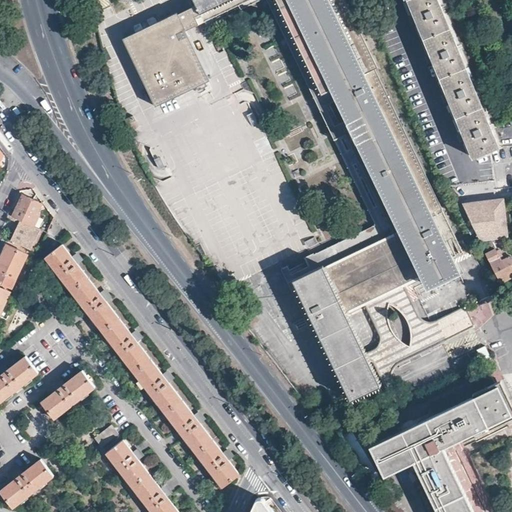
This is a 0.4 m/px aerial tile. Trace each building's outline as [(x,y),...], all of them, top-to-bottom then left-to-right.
[(257,0),(266,0),(334,138),(393,109),(375,69),(377,68),(344,0),(193,0),(196,5),(204,21),(238,5),(240,8),(257,0)] [(407,0),(473,156),(488,150),(491,149),(500,145),(439,0),(407,0)] [(204,21),(196,5),(177,14),(185,30),(204,21)] [(177,12),(122,38),(155,106),(209,80),(185,30),(177,14),(177,12)] [(281,59),(272,62),(275,71),(284,68),(281,59)] [(393,212),(422,273),(428,285),(458,271),(452,256),(463,251),(393,109),(334,138),(374,221),(393,212)] [(135,120),(133,115),(124,120),(126,125),(135,120)] [(14,213),(10,211),(8,214),(35,227),(42,213),(40,212),(43,204),(23,195),(14,213)] [(462,204),(479,240),(491,238),(498,237),(503,236),(504,236),(507,236),(502,199),(462,204)] [(374,221),(318,249),(346,310),(364,301),(396,285),(403,282),(422,273),(393,212),(374,221)] [(23,246),(29,248),(38,228),(35,227),(8,214),(7,218),(18,223),(19,223),(19,224),(19,225),(12,240),(23,246)] [(12,240),(8,239),(6,244),(4,243),(0,250),(0,253),(1,254),(0,256),(0,283),(12,288),(16,278),(27,253),(21,250),(23,246),(12,240)] [(222,487),(239,474),(227,459),(230,457),(228,454),(227,453),(226,450),(223,452),(199,422),(202,420),(199,417),(199,415),(198,413),(194,415),(171,385),(173,382),(171,379),(170,378),(169,376),(166,378),(143,348),(145,346),(145,345),(145,344),(143,343),(142,342),(141,340),(141,338),(137,341),(114,310),(116,308),(117,308),(116,307),(115,306),(114,304),(113,303),(113,301),(109,303),(86,273),(89,270),(87,269),(86,267),(85,265),(84,264),(80,266),(62,243),(45,255),(222,487)] [(499,252),(510,276),(511,275),(511,255),(505,243),(496,247),(497,249),(499,252)] [(346,310),(318,249),(281,267),(311,328),(315,325),(316,325),(316,326),(352,398),(381,384),(370,360),(365,351),(346,310)] [(501,280),(510,276),(499,252),(495,253),(489,256),(501,280)] [(425,320),(422,318),(419,314),(403,282),(396,285),(364,301),(380,334),(381,337),(381,340),(379,342),(378,345),(365,351),(370,360),(371,359),(394,406),(402,403),(392,381),(391,377),(391,373),(392,369),(396,364),(398,362),(406,357),(473,326),(469,316),(465,308),(464,306),(435,321),(433,322),(429,321),(425,320)] [(0,312),(10,292),(0,287),(0,312)] [(0,401),(38,371),(26,355),(8,369),(4,366),(0,369),(0,401)] [(54,417),(95,386),(82,369),(64,384),(61,380),(54,385),(57,389),(41,401),(54,417)] [(408,426),(370,445),(384,474),(413,460),(437,511),(474,511),(443,446),(481,428),(482,431),(486,429),(485,426),(511,413),(506,402),(510,400),(506,392),(502,393),(498,384),(408,426)] [(119,433),(112,423),(95,436),(102,446),(119,433)] [(354,458),(364,453),(352,430),(342,435),(354,458)] [(152,511),(180,511),(166,493),(169,491),(165,484),(161,487),(138,456),(141,454),(137,447),(133,450),(124,438),(107,451),(152,511)] [(511,511),(511,507),(482,449),(468,456),(496,511),(511,511)] [(23,472),(20,469),(18,470),(17,471),(15,472),(13,473),(16,477),(0,490),(13,507),(54,475),(41,458),(23,472)] [(249,511),(274,511),(263,498),(259,497),(256,499),(249,511)]
